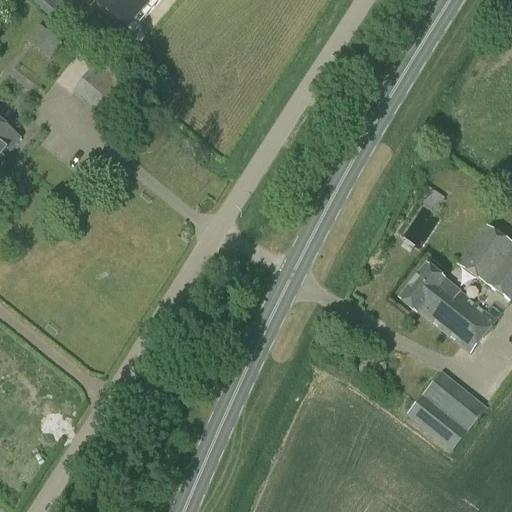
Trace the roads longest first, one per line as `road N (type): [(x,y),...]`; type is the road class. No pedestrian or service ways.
road 1 (unclassified): [(36,511),(215,230)]
road 2 (primary): [(294,275),(378,114),(451,0)]
road 3 (unclassified): [(215,230),(366,0)]
road 4 (primary): [(184,511),(294,275)]
